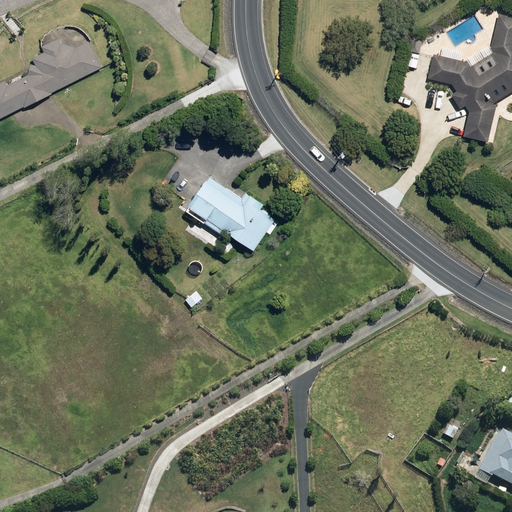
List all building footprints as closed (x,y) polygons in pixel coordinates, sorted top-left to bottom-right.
[(511,16),(500,14),(492,48),(494,53),(472,66),(469,62),(435,54),(429,79),(453,84),(458,92),(453,95),(461,109),(466,106),(470,112),(465,136),(489,142),(497,108),(494,103),(511,92),(511,16)] [(0,84),(0,119),(25,107),(25,108),(53,94),(53,93),(103,68),(90,41),(76,47),(62,43),(60,38),(42,47),(45,52),(33,58),(36,66),(32,64),(29,75),(8,85),(6,81),(0,84)] [(242,198),(210,176),(189,206),(208,219),(206,223),(224,235),(227,232),(228,232),(255,251),(276,220),(272,216),(272,214),(265,210),(263,210),(262,209),(265,204),(252,195),(251,196),(245,193),(242,198)] [(187,299),(193,307),(203,299),(197,291),(187,299)] [(451,425),(447,432),(456,437),(460,430),(459,429),(462,423),(457,420),(453,426),(451,425)] [(500,434),(480,470),(492,477),(492,478),(494,478),(495,477),(511,485),(511,434),(504,430),(501,435),(500,434)] [(447,461),(442,459),(439,465),(443,468),(447,461)]
